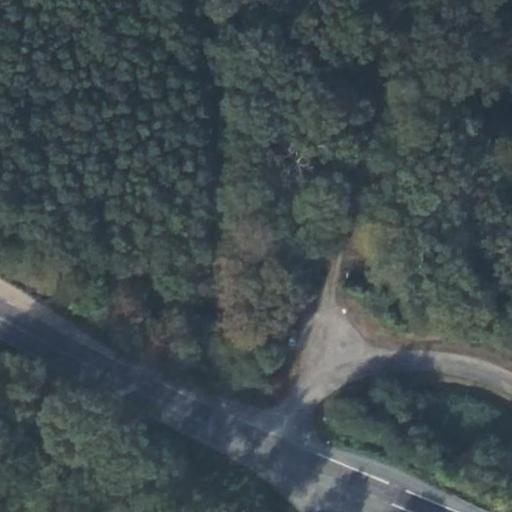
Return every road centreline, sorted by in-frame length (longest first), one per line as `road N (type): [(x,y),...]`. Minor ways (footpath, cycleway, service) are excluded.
road 1 (track): [(332,374),(328,281),(363,134),(337,0)]
road 2 (secondary): [(272,454),(0,315)]
road 3 (unclassified): [(272,454),(294,407),(357,363),(439,361),(511,383)]
road 4 (secondary): [(383,500),(272,454)]
